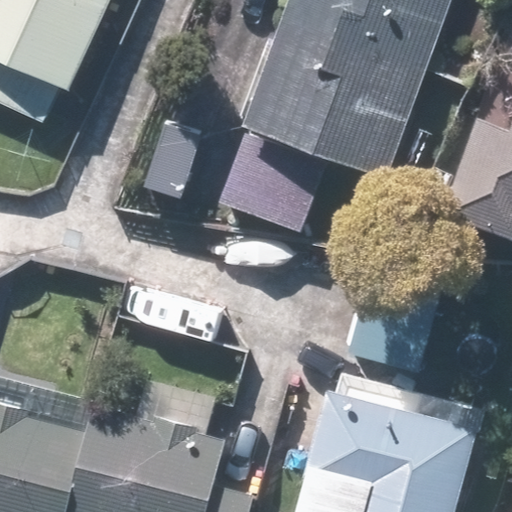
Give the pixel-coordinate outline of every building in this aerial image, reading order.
[(0,0),(0,104),(53,129),(111,0),(0,0)] [(289,0),(219,205),(297,231),(321,162),(388,185),(451,0),(289,0)] [(511,227),(511,63),(483,55),(438,205),(511,227)] [(0,511),(247,511),(261,449),(203,436),(212,395),(144,380),(135,421),(0,392),(0,511)] [(450,511),(474,421),(323,383),(291,511),(450,511)]
